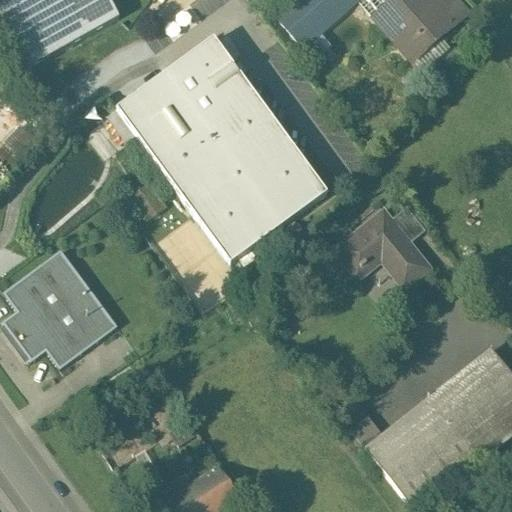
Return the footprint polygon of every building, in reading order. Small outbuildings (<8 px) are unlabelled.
[(0,0),(0,32),(24,77),(121,25),(107,0),(0,0)] [(326,26),(300,0),(291,0),(272,16),(311,61),(326,47),(316,35),(326,26)] [(300,0),(326,26),(356,0),(300,0)] [(428,4),(423,0),(393,0),(372,20),(409,61),(448,27),(428,4)] [(452,0),(432,0),(428,4),(448,27),(464,13),(452,0)] [(229,67),(211,42),(114,112),(227,267),(325,196),(237,76),(244,71),(237,62),(229,67)] [(18,151),(34,138),(26,129),(10,142),(18,151)] [(133,198),(148,222),(169,210),(155,185),(133,198)] [(383,215),(334,253),(353,278),(376,261),(402,292),(428,272),(383,215)] [(114,330),(57,253),(0,294),(0,296),(14,316),(0,326),(28,365),(43,353),(56,372),(114,330)] [(417,511),(511,437),(511,381),(488,352),(364,452),(410,511),(417,511)] [(400,365),(337,412),(351,429),(413,381),(400,365)] [(174,480),(152,493),(162,511),(220,511),(237,502),(218,469),(181,491),(174,480)]
